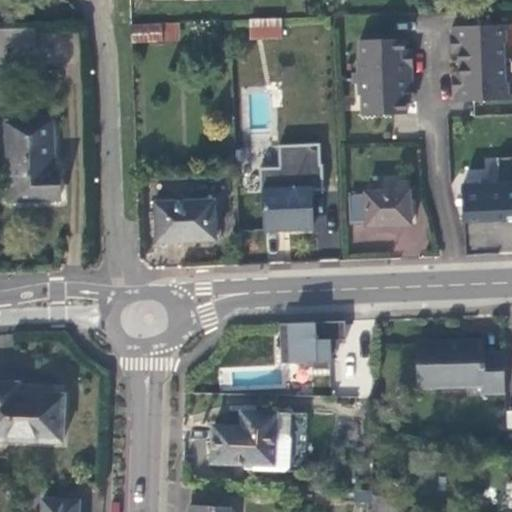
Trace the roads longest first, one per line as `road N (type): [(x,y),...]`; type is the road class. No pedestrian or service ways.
road 1 (unclassified): [(129,289),(117,242),(111,59),(104,17),(84,0)]
road 2 (secondary): [(284,291),(511,279)]
road 3 (secondary): [(146,350),(144,511)]
road 4 (tertiary): [(129,289),(0,298)]
